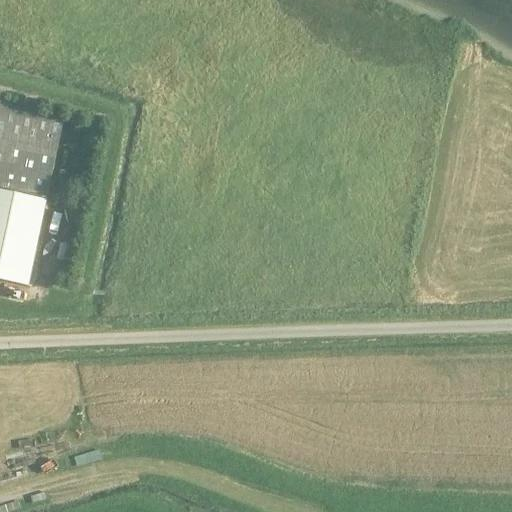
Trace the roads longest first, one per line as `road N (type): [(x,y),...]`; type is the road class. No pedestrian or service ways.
road 1 (unclassified): [(511,325),(0,344)]
road 2 (track): [(280,511),(144,468),(0,498)]
